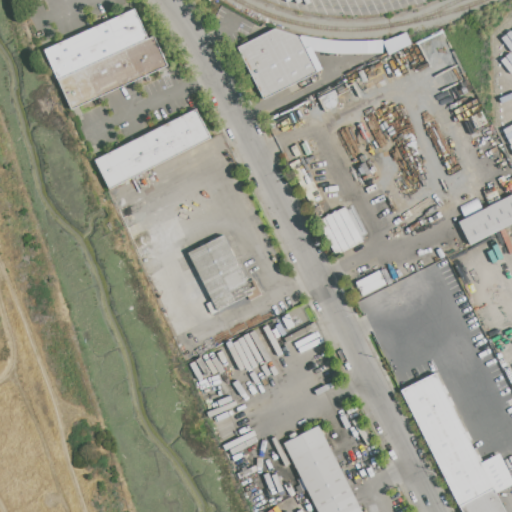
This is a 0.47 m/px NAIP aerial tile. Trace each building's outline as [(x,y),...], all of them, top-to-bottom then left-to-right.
[(58,79),(45,50),(135,9),(148,39),(58,79)] [(264,98),(238,47),(275,29),(300,36),(317,72),(264,98)] [(72,109),(58,79),(148,39),(154,36),(168,66),(72,109)] [(110,189),(96,160),(196,109),(211,137),(110,189)] [(459,222),(511,194),(511,224),(471,245),(459,222)] [(482,209),(477,198),(460,206),(465,217),(482,209)] [(346,207),(363,242),(335,255),(318,220),(346,207)] [(189,253),(224,235),(248,283),(254,280),(262,295),(251,300),(249,296),(212,314),(206,303),(213,300),(189,253)] [(380,271),(386,284),(363,296),(356,282),(380,271)] [(463,511),(401,391),(434,374),(480,463),(500,453),(511,476),(511,486),(496,494),(505,511),(463,511)] [(318,511),(285,443),(320,426),(362,511),(318,511)]
